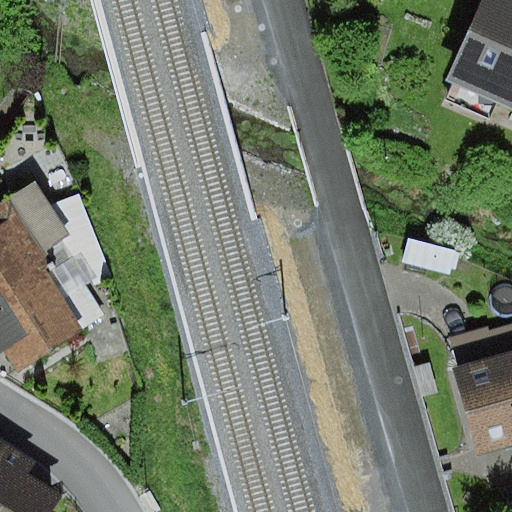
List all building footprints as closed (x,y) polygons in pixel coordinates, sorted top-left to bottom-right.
[(511,0),(484,0),(450,78),(511,105),(511,0)] [(0,355),(1,355),(16,378),(86,333),(83,329),(35,255),(67,234),(48,206),(34,184),(0,206),(0,355)] [(78,195),(48,206),(67,234),(35,255),(83,329),(105,315),(85,286),(113,280),(78,195)] [(409,241),(404,264),(451,274),(456,251),(409,241)] [(449,338),(457,368),(511,353),(511,325),(488,332),(487,328),(449,338)] [(511,353),(457,368),(453,369),(478,456),(511,446),(511,353)] [(0,440),(0,511),(50,511),(62,495),(30,475),(37,461),(1,440),(0,440)]
